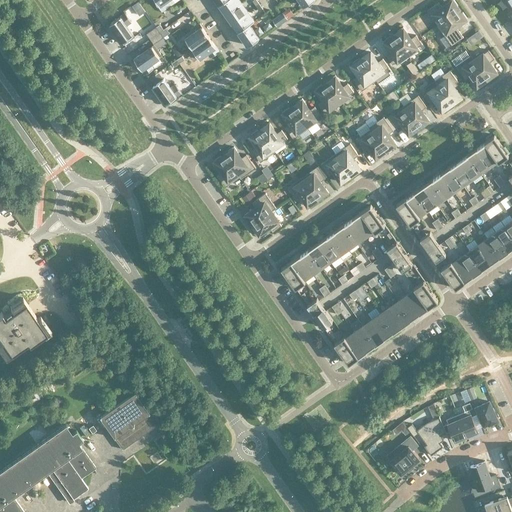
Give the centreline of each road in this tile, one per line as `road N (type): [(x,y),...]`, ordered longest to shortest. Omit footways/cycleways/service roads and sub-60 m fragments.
road 1 (residential): [(186,169),(426,0)]
road 2 (residential): [(455,306),(337,385),(251,262)]
road 3 (tertiary): [(96,224),(244,435)]
road 4 (residential): [(367,181),(455,306)]
road 5 (residential): [(251,262),(367,181)]
road 6 (residential): [(156,125),(76,17)]
road 7 (tertiary): [(77,184),(0,75)]
road 8 (residential): [(404,495),(468,452),(511,437)]
